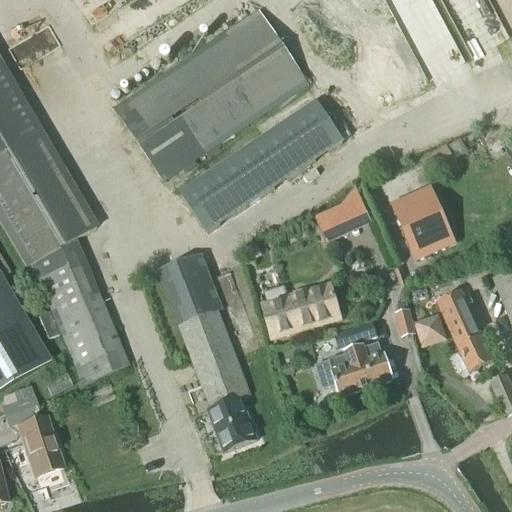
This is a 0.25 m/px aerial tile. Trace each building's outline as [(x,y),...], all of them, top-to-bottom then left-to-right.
[(259,13),(113,111),(162,184),(308,85),(259,13)] [(0,224),(27,270),(31,280),(36,278),(51,313),(60,336),(83,387),(126,368),(108,324),(74,243),(95,230),(52,156),(0,66),(0,224)] [(306,111),(180,195),(207,236),(330,154),(343,145),(316,104),(306,111)] [(445,149),(418,165),(432,188),(459,172),(445,149)] [(429,192),(391,210),(416,263),(454,245),(429,192)] [(336,212),(324,218),(324,219),(334,241),(346,235),(336,212)] [(253,245),(242,251),(248,262),(259,256),(253,245)] [(0,394),(50,365),(1,281),(9,276),(0,259),(0,394)] [(201,259),(157,276),(225,451),(256,439),(241,401),(250,397),(218,314),(221,312),(210,283),(202,261),(201,259)] [(511,274),(493,282),(510,327),(511,326),(511,274)] [(331,287),(260,308),(270,342),(341,322),(331,287)] [(438,307),(437,308),(468,376),(471,374),(473,375),(478,373),(480,369),(492,364),(462,297),(438,307)] [(396,305),(395,315),(401,341),(414,338),(408,314),(405,302),(396,305)] [(51,313),(37,319),(47,342),(60,336),(51,313)] [(437,320),(415,327),(422,350),(444,342),(437,320)] [(372,327),(333,340),(338,353),(376,340),(372,327)] [(330,364),(317,368),(324,392),(337,388),(341,401),(393,385),(381,347),(366,352),(366,351),(346,357),(347,358),(330,363),(330,364)] [(289,367),(278,370),(281,380),(292,376),(289,367)] [(64,376),(43,387),(49,399),(58,394),(70,387),(64,376)] [(511,392),(506,378),(488,385),(503,419),(511,414),(511,392)] [(15,405),(0,410),(0,411),(7,430),(40,419),(29,389),(12,396),(15,405)] [(42,423),(18,432),(35,477),(59,468),(42,423)]
